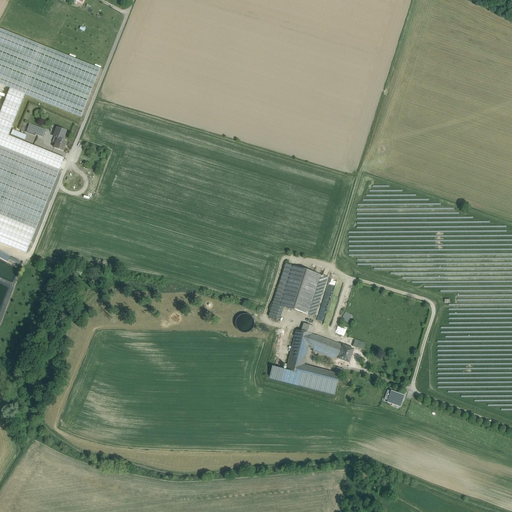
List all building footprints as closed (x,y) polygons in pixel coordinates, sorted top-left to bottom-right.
[(36,135),(39,128),(29,124),(26,133),(35,136),(36,135)] [(36,135),(43,138),(46,130),(39,128),(36,135)] [(58,139),(62,140),(66,131),(58,128),(54,137),(55,138),(58,139)] [(65,159),(0,133),(0,238),(34,252),(65,159)] [(54,148),(63,152),(67,142),(62,140),(58,139),(56,144),(54,148)] [(286,265),(269,316),(279,319),(283,307),(281,306),(293,267),(286,265)] [(327,278),(293,267),(281,306),(283,307),(314,317),(327,278)] [(330,279),(317,320),(323,324),(337,281),(330,279)] [(337,281),(323,324),(330,326),(343,283),(337,281)] [(343,283),(330,326),(335,327),(336,326),(340,327),(343,318),(343,316),(344,315),(353,283),(343,283)] [(351,316),(346,312),(344,315),(343,318),(344,319),(343,320),(347,322),(351,316)] [(250,331),(252,329),(254,327),(254,324),(254,320),(252,318),(249,316),(246,314),(243,315),(240,316),(238,318),(236,321),(235,324),(236,327),(237,329),(239,331),(242,333),(245,333),(248,333),(250,331)] [(311,326),(304,323),(301,331),(312,334),(313,327),(311,326)] [(296,330),(286,372),(301,376),(303,367),(312,334),(301,331),(296,330)] [(343,346),(316,336),(315,340),(315,341),(313,346),(315,346),(313,351),(319,354),(334,359),(334,358),(338,359),(343,346)] [(366,344),(355,340),(352,346),(363,350),(366,344)] [(354,350),(343,345),(343,346),(338,359),(339,360),(338,362),(343,364),(343,362),(345,362),(349,363),(351,358),(353,353),(354,350)] [(334,375),(303,367),(301,376),(337,385),(338,379),(339,376),(334,375)] [(342,370),(338,368),(336,368),(334,375),(339,376),(342,370)] [(301,376),(286,372),(285,372),(272,369),(270,378),(328,393),(334,395),(337,385),(301,376)] [(400,405),(404,396),(391,392),(388,401),(400,405)]
